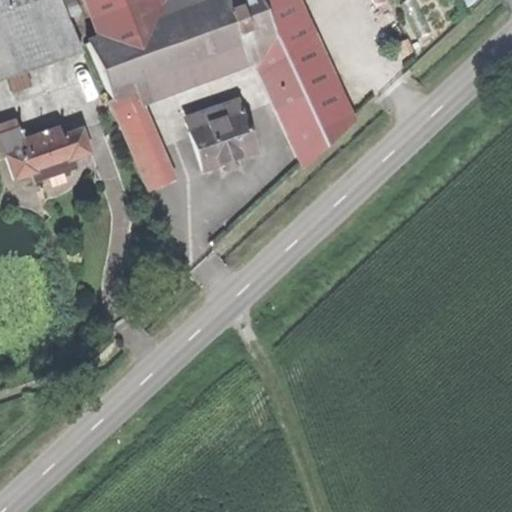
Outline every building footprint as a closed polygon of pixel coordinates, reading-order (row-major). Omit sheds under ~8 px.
[(0,0),(0,81),(78,55),(59,0),(0,0)] [(83,0),(100,40),(151,21),(145,5),(142,0),(83,0)] [(203,0),(151,21),(100,40),(83,47),(106,105),(132,93),(246,52),(302,168),(349,126),(291,0),(203,0)] [(157,0),(156,0),(145,5),(151,21),(203,0),(157,0)] [(180,205),(132,93),(106,105),(154,217),(180,205)] [(200,117),(204,128),(238,116),(234,106),(200,117)] [(186,135),(200,173),(251,155),(238,116),(204,128),(186,135)] [(0,159),(5,158),(23,151),(21,145),(17,132),(0,137),(0,159)] [(57,134),(21,145),(23,151),(5,158),(12,182),(30,175),(33,184),(47,179),(57,176),(72,171),(69,163),(87,158),(80,134),(60,140),(57,134)] [(60,185),(57,176),(47,179),(50,188),(60,185)]
